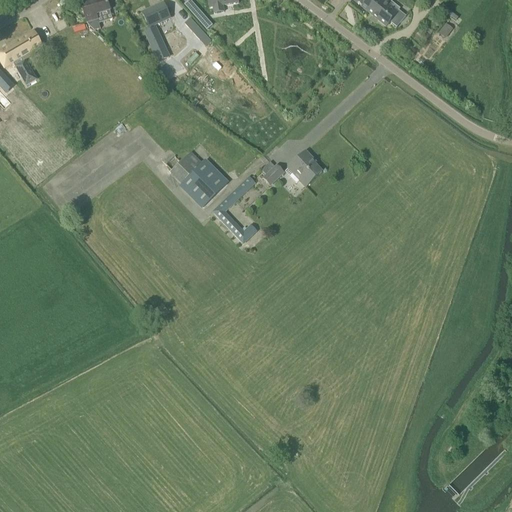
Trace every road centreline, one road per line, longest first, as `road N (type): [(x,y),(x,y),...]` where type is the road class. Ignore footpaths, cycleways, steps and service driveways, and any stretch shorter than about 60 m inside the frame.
road 1 (unclassified): [(299,0),(494,138)]
road 2 (track): [(511,333),(445,440),(438,470),(446,486)]
